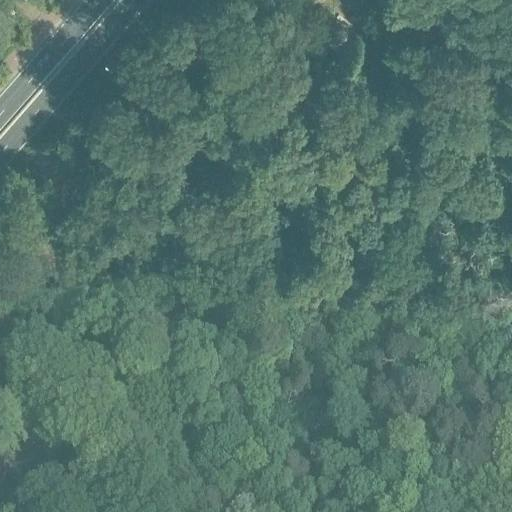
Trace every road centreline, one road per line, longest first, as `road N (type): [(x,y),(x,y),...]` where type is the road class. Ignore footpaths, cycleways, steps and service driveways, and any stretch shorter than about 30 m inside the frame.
road 1 (track): [(0,484),(57,385),(99,354),(313,252),(335,221),(349,69),(409,0)]
road 2 (primary): [(0,153),(134,0)]
road 3 (primary): [(98,0),(0,111)]
